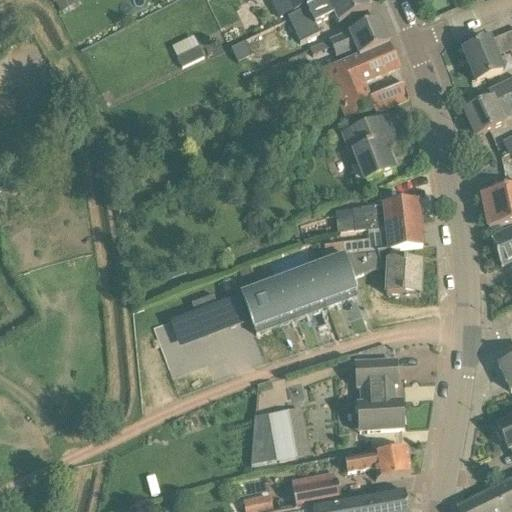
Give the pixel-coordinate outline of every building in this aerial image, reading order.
[(77,0),(63,0),(58,3),(64,15),(81,6),(77,0)] [(279,0),(290,22),(333,0),(279,0)] [(334,0),(290,22),(288,23),(295,37),(333,19),(338,29),(371,12),(367,3),(365,0),(334,0)] [(380,24),(374,26),(310,53),(313,60),(332,51),(336,60),(355,52),(359,59),(390,47),(380,24)] [(508,50),(511,59),(511,58),(511,35),(490,45),(489,43),(463,54),(476,86),(502,75),(494,56),(508,50)] [(246,44),(232,51),(239,65),(253,58),(246,44)] [(346,123),(374,111),(369,101),(364,87),(400,72),(390,47),(359,59),(325,74),(335,97),(346,123)] [(178,61),(182,70),(203,61),(199,52),(178,61)] [(299,97),(312,91),(308,82),(295,88),(299,97)] [(511,84),(488,95),(491,102),(464,115),(476,141),(504,127),(501,119),(511,113),(511,84)] [(404,86),(384,94),(391,111),(409,103),(404,86)] [(130,132),(135,142),(159,131),(154,121),(130,132)] [(383,144),(393,140),(385,121),(344,138),(351,157),(353,156),(365,185),(395,173),(383,144)] [(511,137),(501,142),(511,166),(511,165),(511,137)] [(511,228),(511,192),(481,199),(488,233),(511,228)] [(352,213),(355,236),(367,235),(367,234),(387,232),(387,227),(400,226),(401,230),(409,229),(408,225),(419,223),(417,206),(352,213)] [(261,219),(247,221),(249,237),(263,235),(261,219)] [(368,244),(342,247),(344,259),(398,253),(422,250),(419,223),(408,225),(409,229),(401,230),(400,226),(387,227),(387,232),(367,234),(367,235),(368,244)] [(511,233),(491,243),(501,270),(511,264),(511,233)] [(344,259),(343,260),(351,282),(383,271),(383,269),(388,270),(386,298),(405,299),(405,295),(420,296),(421,267),(406,266),(406,265),(397,264),(398,253),(344,259)] [(250,295),(241,299),(245,306),(255,334),(264,331),(272,328),(314,312),(356,295),(351,282),(343,260),(335,263),(326,266),(294,278),(262,290),(250,295)] [(170,326),(173,334),(245,306),(241,299),(170,326)] [(511,362),(499,369),(511,396),(511,395),(511,362)] [(396,366),(355,368),(357,392),(361,392),(361,400),(394,398),(393,390),(397,390),(396,366)] [(362,408),(358,408),(359,436),(403,434),(402,406),(394,406),(394,398),(361,400),(362,408)] [(287,415),(269,419),(278,465),(295,462),(287,415)] [(511,416),(508,419),(510,423),(497,430),(498,433),(496,434),(501,445),(503,444),(508,454),(511,452),(511,416)] [(406,452),(345,463),(348,477),(362,474),(361,472),(375,470),(377,483),(411,478),(406,452)] [(338,490),(336,482),(292,491),(294,498),(296,510),(340,503),(338,490)] [(511,511),(511,485),(457,511),(511,511)] [(407,511),(404,494),(305,511),(407,511)] [(257,502),(258,511),(272,511),(270,500),(257,502)]
